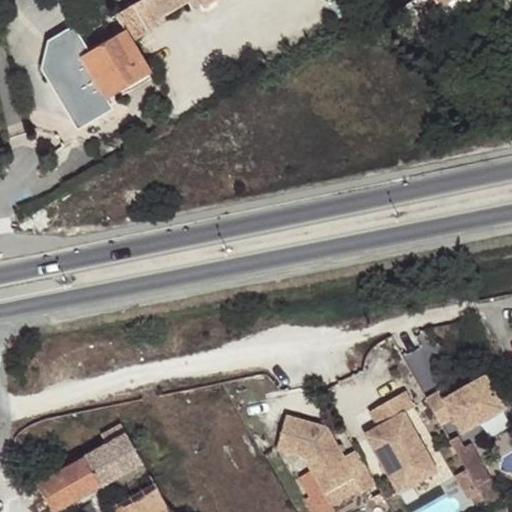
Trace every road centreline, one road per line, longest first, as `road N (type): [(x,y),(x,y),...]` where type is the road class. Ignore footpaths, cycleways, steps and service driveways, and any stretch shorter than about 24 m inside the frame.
road 1 (secondary): [(511,172),(0,279)]
road 2 (secondary): [(10,309),(511,211)]
road 3 (unclassified): [(0,407),(459,310)]
